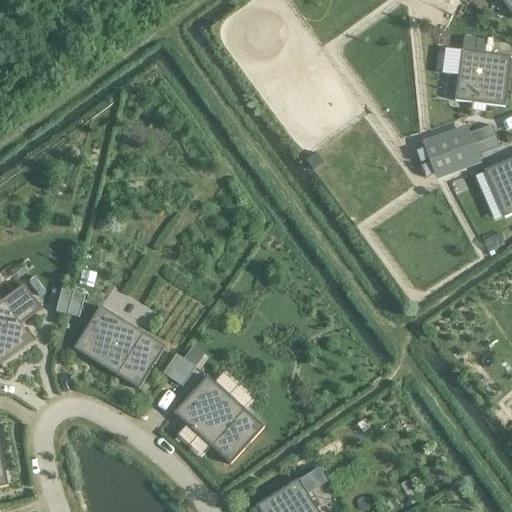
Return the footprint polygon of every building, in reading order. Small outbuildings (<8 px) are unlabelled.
[(511,0),(500,0),(511,15),(511,0)] [(464,39),(462,50),(474,52),(475,40),(464,39)] [(445,50),(441,75),(458,77),(455,102),(505,108),(511,58),(461,51),(461,52),(445,50)] [(492,126),(470,134),(474,145),(496,137),(492,126)] [(500,149),(496,137),(474,145),(478,157),(500,149)] [(511,215),(511,160),(484,172),(505,219),(511,215)] [(26,285),(0,303),(0,365),(33,342),(19,323),(42,307),(26,285)] [(62,290),(56,313),(67,316),(73,293),(62,290)] [(85,296),(73,293),(67,316),(79,319),(85,296)] [(100,308),(74,350),(139,391),(165,348),(100,308)] [(176,355),(163,375),(182,388),(196,369),(176,355)] [(207,377),(174,414),(230,466),(264,429),(207,377)] [(0,488),(8,487),(0,447),(0,488)] [(258,511),(317,511),(298,481),(256,507),(258,511)]
